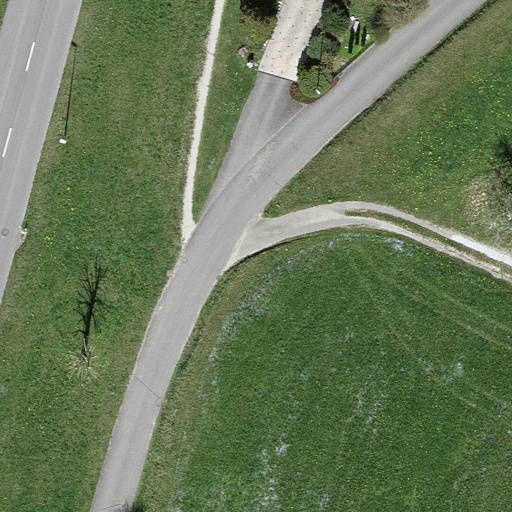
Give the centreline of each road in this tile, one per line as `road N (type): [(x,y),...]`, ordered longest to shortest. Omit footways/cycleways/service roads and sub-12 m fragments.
road 1 (residential): [(113,511),(152,385),(217,238),(281,161),(463,0)]
road 2 (track): [(217,238),(355,215),(389,219),(511,268)]
road 3 (secondary): [(43,0),(0,159)]
